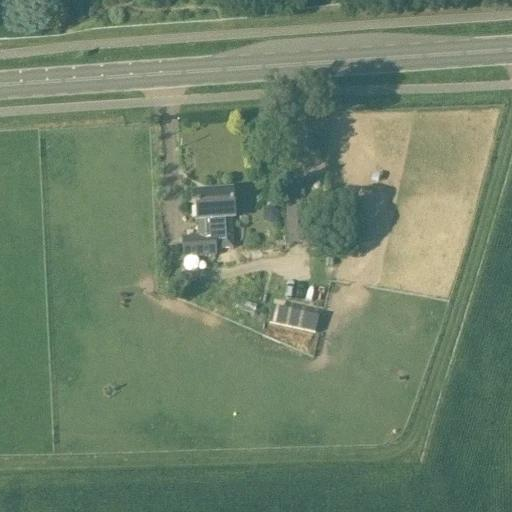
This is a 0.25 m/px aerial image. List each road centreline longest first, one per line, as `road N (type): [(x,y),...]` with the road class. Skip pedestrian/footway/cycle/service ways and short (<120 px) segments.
road 1 (track): [(0,467),(344,455),(400,443),(419,412),(511,116)]
road 2 (primary): [(0,86),(511,50)]
